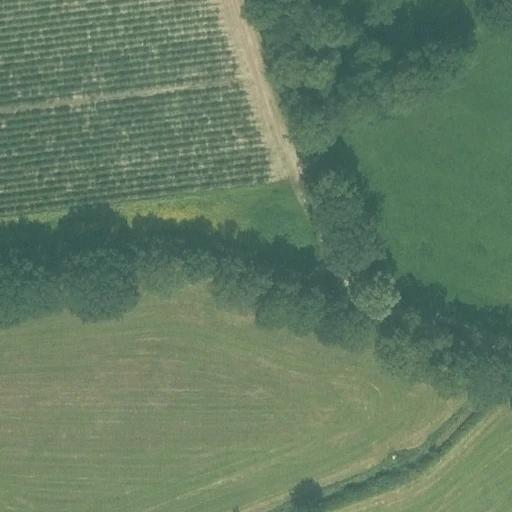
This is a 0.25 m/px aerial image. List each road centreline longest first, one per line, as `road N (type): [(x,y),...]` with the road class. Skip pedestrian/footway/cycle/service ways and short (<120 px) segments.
road 1 (track): [(343,290),(182,245),(0,260)]
road 2 (track): [(343,290),(237,0)]
road 3 (track): [(511,349),(343,290)]
